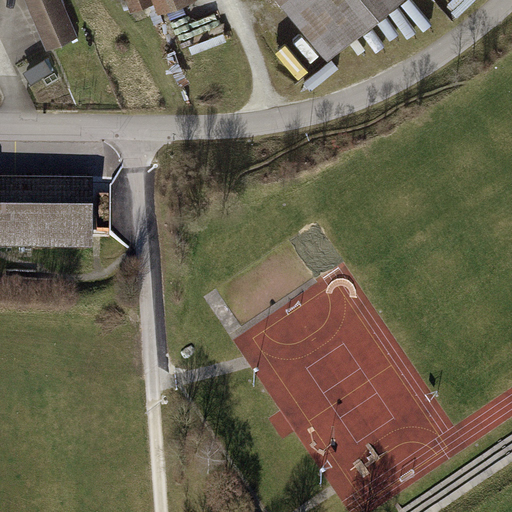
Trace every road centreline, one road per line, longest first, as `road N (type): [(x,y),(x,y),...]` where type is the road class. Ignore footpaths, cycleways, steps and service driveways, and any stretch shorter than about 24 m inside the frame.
road 1 (residential): [(505,0),(386,82),(305,114),(210,126),(0,125)]
road 2 (track): [(163,511),(139,126)]
